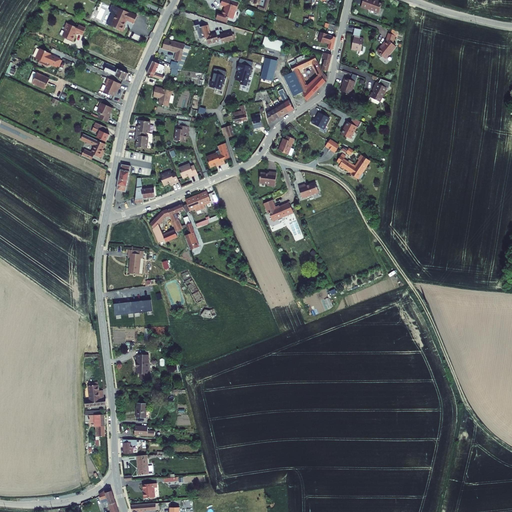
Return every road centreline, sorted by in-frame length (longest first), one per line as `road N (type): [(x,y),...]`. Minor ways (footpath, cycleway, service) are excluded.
road 1 (track): [(313,170),(351,193),(425,307),(465,401),(511,451)]
road 2 (tertiary): [(115,473),(97,275),(106,215)]
road 3 (tertiary): [(106,215),(129,102),(174,0)]
road 4 (residential): [(261,152),(280,124),(326,90),(349,0)]
road 5 (residential): [(106,215),(157,203),(261,152)]
road 6 (unclassified): [(0,503),(77,499),(115,473)]
